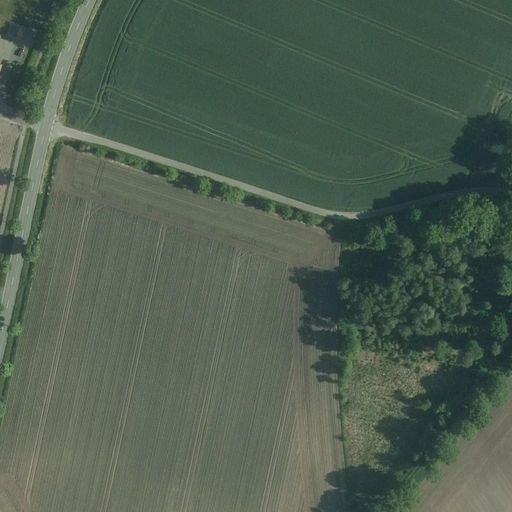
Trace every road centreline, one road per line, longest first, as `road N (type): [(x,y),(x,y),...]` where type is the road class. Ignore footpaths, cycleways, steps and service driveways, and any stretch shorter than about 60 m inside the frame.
road 1 (unclassified): [(45,126),(342,216),(511,191)]
road 2 (secondary): [(45,126),(0,344)]
road 3 (secondary): [(89,0),(45,126)]
